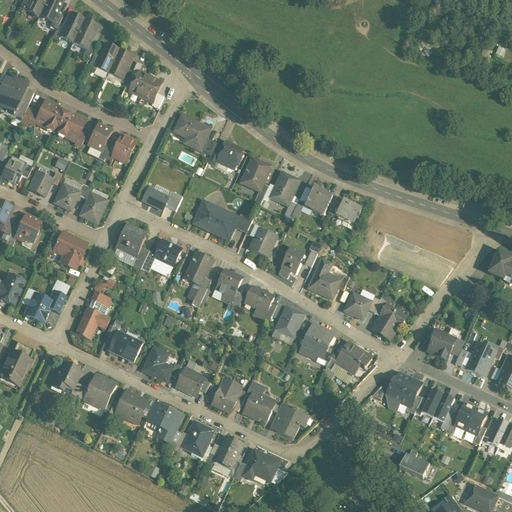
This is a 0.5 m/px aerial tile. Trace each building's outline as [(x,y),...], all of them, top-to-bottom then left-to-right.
[(30,1),(27,0),(23,0),(18,12),(24,14),(26,10),(30,1)] [(30,0),(30,1),(26,10),(33,13),(35,17),(38,18),(47,0),(30,0)] [(47,0),(38,18),(42,20),(46,20),(52,23),(53,23),(57,14),(64,1),(61,0),(47,0)] [(57,14),(53,23),(52,23),(50,27),(56,30),(58,26),(62,17),(57,14)] [(77,17),(70,14),(64,28),(60,36),(60,37),(73,43),(83,23),(79,21),(77,17)] [(87,24),(83,23),(73,43),(86,49),(87,49),(91,41),(97,27),(91,24),(87,24)] [(64,28),(58,26),(56,30),(52,38),(58,41),(60,37),(60,36),(64,28)] [(91,41),(87,49),(86,49),(84,53),(90,56),(96,44),(91,41)] [(113,47),(106,44),(100,56),(95,67),(109,73),(119,53),(115,51),(113,47)] [(123,54),(119,53),(109,73),(122,80),(128,70),(133,57),(126,54),(123,54)] [(100,56),(95,54),(88,66),(94,69),(95,67),(100,56)] [(133,72),(130,77),(135,80),(139,72),(142,66),(137,63),(133,72)] [(133,72),(128,70),(122,80),(120,82),(126,85),(130,77),(133,72)] [(135,80),(130,92),(141,98),(151,78),(139,72),(135,80)] [(151,78),(141,98),(153,103),(157,95),(162,83),(151,78)] [(7,79),(0,92),(0,103),(14,111),(13,114),(14,114),(26,90),(28,86),(20,82),(18,85),(7,79)] [(26,90),(14,114),(22,118),(27,108),(34,94),(26,90)] [(162,98),(157,95),(153,103),(152,106),(157,108),(162,98)] [(153,103),(141,98),(139,103),(150,108),(152,106),(153,103)] [(39,113),(35,123),(55,133),(65,112),(59,109),(58,107),(45,101),(39,113)] [(34,111),(27,108),(22,118),(20,122),(27,126),(29,123),(28,122),(34,111)] [(39,113),(34,111),(28,122),(29,123),(34,125),(35,123),(39,113)] [(71,115),(65,112),(55,133),(76,142),(81,133),(87,120),(74,114),(71,115)] [(211,130),(181,116),(174,132),(194,142),(191,147),(201,152),(207,139),(211,130)] [(98,125),(89,145),(102,151),(103,151),(107,142),(112,131),(98,125)] [(81,133),(76,142),(75,144),(81,147),(86,135),(81,133)] [(136,143),(123,137),(117,148),(113,157),(114,157),(126,163),(136,143)] [(216,144),(207,139),(201,152),(210,156),(216,144)] [(107,142),(103,151),(102,151),(101,154),(106,156),(112,145),(107,142)] [(224,147),(217,143),(210,156),(209,160),(217,164),(218,161),(224,147)] [(242,151),(226,143),(224,147),(218,161),(229,166),(229,164),(235,167),(242,151)] [(117,148),(112,145),(106,156),(105,159),(111,162),(114,157),(113,157),(117,148)] [(57,167),(65,170),(69,161),(61,157),(57,167)] [(27,165),(11,158),(1,178),(17,186),(21,177),(27,165)] [(271,168),(252,159),(241,183),(259,192),(260,192),(264,185),(271,168)] [(27,165),(21,177),(27,180),(32,168),(27,165)] [(52,180),(37,173),(28,190),(44,198),(51,184),(53,181),(52,180)] [(56,173),(52,180),(53,181),(51,184),(56,187),(61,176),(56,173)] [(301,183),(282,174),(270,198),(288,207),(289,208),(291,203),(301,183)] [(81,188),(66,181),(63,187),(78,194),(81,188)] [(260,192),(259,192),(254,202),(260,205),(269,187),(264,185),(260,192)] [(78,194),(77,196),(83,199),(88,188),(82,186),(81,188),(78,194)] [(78,194),(63,187),(55,204),(70,211),(78,194)] [(333,196),(314,187),(312,191),(305,204),(305,205),(313,209),(312,212),(324,217),(333,196)] [(88,188),(83,199),(88,201),(93,191),(88,188)] [(312,191),(307,188),(300,202),(305,204),(312,191)] [(165,207),(169,198),(149,189),(144,202),(163,211),(165,207)] [(93,191),(91,195),(105,202),(107,198),(93,191)] [(171,193),(165,207),(176,212),(183,198),(171,193)] [(88,201),(81,216),(97,224),(107,203),(105,202),(91,195),(88,201)] [(239,219),(204,201),(193,224),(229,241),(236,228),(240,219),(239,219)] [(362,209),(344,201),(342,206),(336,217),(354,226),(362,209)] [(0,203),(0,224),(2,225),(5,227),(9,216),(13,210),(0,203)] [(298,206),(291,203),(289,208),(288,207),(284,215),(291,219),(298,206)] [(337,203),(331,215),(336,217),(342,206),(337,203)] [(253,221),(241,215),(239,219),(240,219),(236,228),(247,233),(252,223),(253,221)] [(9,216),(5,227),(2,225),(0,228),(0,232),(9,237),(13,228),(17,220),(9,216)] [(19,231),(15,239),(16,239),(21,242),(25,239),(31,242),(34,236),(37,235),(39,233),(37,230),(40,223),(26,217),(19,231)] [(261,228),(252,223),(247,233),(246,235),(255,239),(260,230),(261,228)] [(148,235),(129,226),(116,252),(135,261),(141,249),(148,235)] [(19,231),(13,228),(9,237),(6,244),(12,248),(16,239),(15,239),(19,231)] [(278,239),(260,230),(255,239),(250,250),(268,259),(278,239)] [(87,245),(63,234),(61,239),(55,252),(65,256),(61,264),(75,271),(87,245)] [(54,236),(46,252),(54,255),(55,252),(61,239),(54,236)] [(181,251),(162,242),(156,256),(155,258),(173,267),(181,251)] [(149,253),(141,249),(135,261),(132,267),(140,271),(149,253)] [(305,257),(291,250),(283,266),(291,270),(290,272),(296,275),(305,257)] [(149,253),(140,271),(148,274),(155,258),(156,256),(149,253)] [(197,254),(185,279),(201,287),(205,278),(213,262),(197,254)] [(511,266),(511,267),(511,266),(511,259),(499,254),(489,275),(504,283),(506,280),(511,283),(511,266)] [(342,282),(328,275),(332,266),(322,261),(308,290),(332,302),(338,291),(342,282)] [(226,271),(217,291),(233,298),(236,292),(243,279),(237,276),(237,277),(233,275),(233,274),(226,271)] [(342,282),(338,291),(343,293),(350,280),(344,277),(342,282)] [(205,278),(201,287),(199,289),(206,292),(211,281),(205,278)] [(24,284),(14,279),(12,282),(8,280),(5,287),(0,285),(0,302),(1,303),(1,302),(13,307),(24,284)] [(110,279),(107,287),(114,289),(117,281),(110,279)] [(275,298),(253,287),(245,303),(267,314),(272,303),(275,298)] [(206,292),(199,289),(194,301),(200,304),(206,292)] [(236,292),(233,298),(230,303),(237,306),(242,295),(236,292)] [(66,299),(54,293),(48,304),(52,305),(49,310),(58,314),(66,299)] [(372,304),(353,295),(345,314),(363,322),(368,312),(372,304)] [(112,302),(99,296),(95,304),(108,310),(112,302)] [(48,304),(34,297),(25,316),(42,324),(49,310),(52,305),(48,304)] [(372,304),(368,312),(374,315),(380,302),(374,299),(372,304)] [(391,305),(382,299),(380,302),(374,315),(381,318),(388,307),(389,308),(391,305)] [(272,303),(267,314),(266,316),(271,318),(272,317),(277,306),(272,303)] [(287,308),(278,304),(277,306),(272,317),(281,321),(287,308)] [(389,308),(388,307),(381,318),(373,330),(391,341),(396,333),(395,333),(398,328),(401,329),(407,319),(389,308)] [(305,317),(287,308),(281,321),(276,331),(294,340),(305,317)] [(109,321),(88,311),(76,336),(75,335),(75,336),(90,343),(90,342),(89,342),(96,327),(105,331),(109,321)] [(436,323),(428,339),(434,341),(438,333),(442,325),(436,323)] [(233,325),(228,333),(239,339),(243,330),(233,325)] [(335,337),(314,327),(301,353),(322,363),(324,359),(333,340),(335,337)] [(119,331),(113,328),(108,339),(114,342),(118,333),(119,331)] [(434,341),(428,354),(447,363),(452,353),(460,335),(452,332),(449,338),(438,333),(434,341)] [(142,345),(118,333),(114,342),(109,352),(133,364),(142,345)] [(458,339),(452,353),(457,355),(463,341),(458,339)] [(333,340),(324,359),(330,362),(333,357),(340,343),(333,340)] [(34,351),(18,344),(13,354),(29,362),(34,351)] [(339,361),(335,366),(336,367),(335,368),(352,379),(361,366),(366,369),(372,359),(349,344),(339,361)] [(479,347),(467,372),(484,380),(494,360),(496,355),(479,347)] [(168,357),(154,350),(143,373),(166,384),(170,377),(173,370),(164,365),(168,357)] [(496,355),(494,360),(499,363),(504,352),(499,350),(496,355)] [(13,354),(11,353),(0,375),(0,379),(18,388),(31,363),(29,362),(13,354)] [(339,361),(333,357),(330,362),(327,369),(332,372),(335,368),(336,367),(335,366),(339,361)] [(511,360),(508,358),(497,381),(501,383),(499,387),(507,391),(507,390),(511,392),(511,360)] [(81,374),(62,365),(51,388),(62,393),(64,389),(71,392),(72,393),(76,384),(81,374)] [(173,370),(170,377),(175,379),(180,368),(175,366),(173,370)] [(205,380),(186,371),(177,389),(189,395),(188,396),(189,396),(191,393),(197,395),(196,396),(198,397),(200,393),(200,392),(201,391),(201,390),(205,380)] [(400,376),(396,383),(394,382),(392,387),(387,398),(400,404),(411,381),(400,376)] [(116,386),(96,377),(89,391),(84,401),(104,411),(116,386)] [(205,380),(201,390),(201,391),(200,392),(200,393),(205,395),(211,383),(205,380)] [(411,381),(400,404),(408,408),(411,409),(416,398),(422,386),(411,381)] [(242,390),(225,382),(221,391),(238,399),(240,394),(242,390)] [(84,388),(76,384),(72,393),(71,392),(70,395),(78,399),(84,388)] [(385,384),(373,397),(381,401),(383,396),(387,398),(392,387),(385,384)] [(259,388),(253,385),(247,397),(252,400),(254,395),(255,395),(259,388)] [(84,388),(78,399),(84,402),(84,401),(89,391),(84,388)] [(266,391),(259,388),(255,395),(262,399),(266,391)] [(238,399),(221,391),(213,407),(230,415),(232,410),(238,399)] [(422,415),(433,420),(444,396),(433,391),(428,402),(422,415)] [(148,404),(127,394),(121,406),(116,415),(138,426),(148,404)] [(240,394),(238,399),(232,410),(239,413),(247,397),(240,394)] [(255,395),(254,395),(252,400),(245,415),(252,419),(254,416),(261,419),(260,420),(268,424),(276,406),(262,399),(255,395)] [(433,420),(443,425),(454,401),(444,396),(433,420)] [(411,409),(408,408),(406,413),(414,417),(415,415),(422,400),(416,398),(411,409)] [(421,418),(428,402),(423,399),(415,415),(421,418)] [(121,406),(115,403),(109,414),(115,417),(116,415),(121,406)] [(155,405),(146,423),(152,426),(159,412),(158,411),(160,408),(155,405)] [(282,406),(275,422),(280,425),(281,424),(282,425),(284,420),(285,420),(290,410),(282,406)] [(476,412),(465,406),(458,421),(455,428),(456,429),(466,433),(476,412)] [(184,419),(160,408),(158,411),(159,412),(152,426),(153,426),(154,424),(163,429),(158,438),(171,445),(184,419)] [(290,410),(285,420),(284,420),(282,425),(281,424),(280,425),(276,435),(293,443),(300,428),(305,417),(290,410)] [(487,417),(476,412),(466,433),(476,438),(477,438),(481,429),(487,417)] [(310,419),(305,417),(300,428),(305,430),(310,419)] [(453,418),(445,435),(452,437),(456,429),(455,428),(458,421),(453,418)] [(497,424),(491,421),(487,432),(484,438),(489,441),(497,424)] [(509,427),(498,422),(497,424),(489,441),(487,445),(498,450),(499,447),(509,427)] [(214,434),(194,424),(188,437),(182,450),(193,455),(194,452),(204,456),(214,434)] [(511,428),(509,427),(499,447),(510,452),(511,451),(511,448),(511,428)] [(487,432),(481,429),(477,438),(476,438),(473,445),(479,448),(484,438),(487,432)] [(183,435),(177,447),(182,450),(188,437),(183,435)] [(243,448),(227,440),(218,459),(215,465),(231,472),(235,465),(243,448)] [(204,456),(194,452),(193,455),(192,457),(201,462),(204,456)] [(280,466),(255,453),(248,468),(243,478),(244,479),(253,483),(255,478),(271,485),(278,471),(280,466)] [(400,472),(424,483),(430,469),(415,462),(418,456),(412,453),(409,459),(406,458),(400,472)] [(218,459),(211,456),(205,467),(212,471),(215,465),(218,459)] [(231,472),(228,479),(234,481),(241,468),(235,465),(231,472)] [(241,468),(234,481),(241,484),(244,479),(243,478),(248,468),(242,466),(241,468)] [(276,487),(288,476),(278,471),(271,485),(276,487)] [(500,494),(508,497),(511,488),(511,487),(505,484),(500,494)] [(495,498),(473,488),(465,505),(479,511),(492,511),(498,500),(495,498)] [(511,506),(511,499),(497,493),(495,498),(498,500),(511,506)] [(460,511),(450,498),(445,503),(449,508),(449,507),(453,511),(460,511)]
